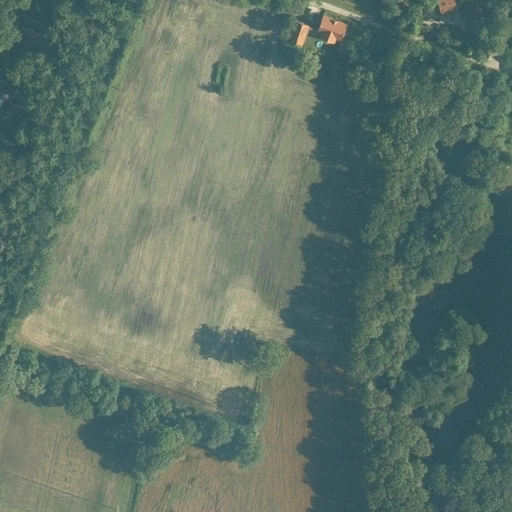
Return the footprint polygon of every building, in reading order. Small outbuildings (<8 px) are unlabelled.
[(59,0),(71,6),(70,8),(86,16),(89,8),(76,2),(76,0),(59,0)] [(391,0),(391,4),(409,11),(413,0),(391,0)] [(442,15),(456,10),(453,0),(437,0),(435,1),(436,6),(439,5),(442,15)] [(466,22),(478,30),(490,12),(476,3),(466,22)] [(12,14),(21,18),(25,9),(16,5),(12,14)] [(341,40),(347,24),(323,15),(319,27),(297,19),(289,41),(301,46),(308,28),(320,33),(319,36),(334,42),(336,38),(341,40)] [(17,34),(37,45),(40,40),(47,43),(52,35),(26,20),(17,34)] [(0,50),(7,54),(10,48),(0,43),(0,50)] [(233,66),(221,63),(215,85),(228,88),(233,66)] [(0,105),(4,99),(6,100),(11,91),(10,91),(13,86),(0,78),(0,105)]
